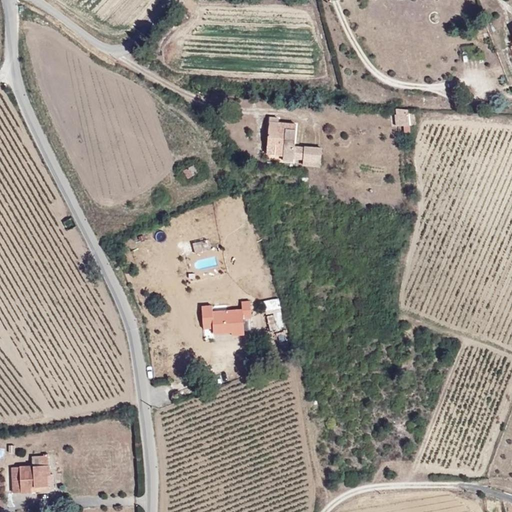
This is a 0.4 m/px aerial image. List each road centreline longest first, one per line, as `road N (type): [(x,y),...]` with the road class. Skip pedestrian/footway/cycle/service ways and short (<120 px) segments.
road 1 (unclassified): [(151,511),(135,337),(9,69),(8,0)]
road 2 (track): [(325,511),(355,489),(384,484),(475,485),(511,499)]
road 3 (unclassified): [(34,0),(113,50),(135,44),(176,0)]
road 4 (track): [(113,50),(190,96),(261,111)]
